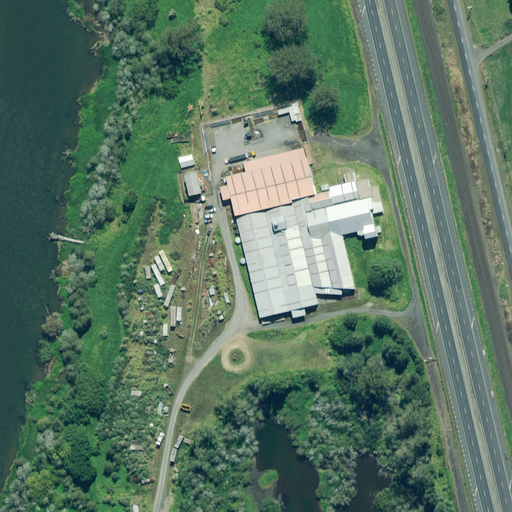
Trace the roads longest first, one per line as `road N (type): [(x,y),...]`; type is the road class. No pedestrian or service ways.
road 1 (motorway): [(388,0),(509,511)]
road 2 (motorway): [(487,511),(367,0)]
road 3 (unclassified): [(453,0),(511,249)]
